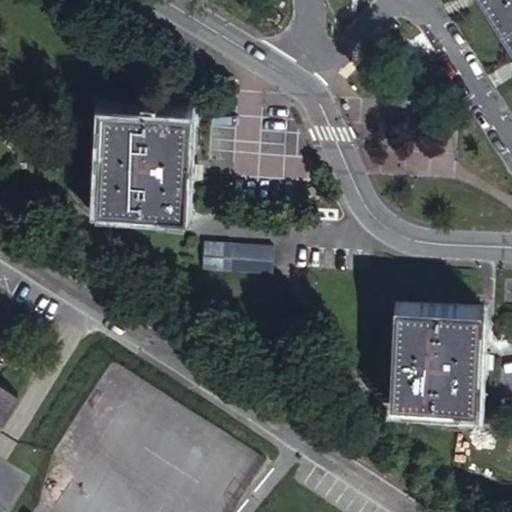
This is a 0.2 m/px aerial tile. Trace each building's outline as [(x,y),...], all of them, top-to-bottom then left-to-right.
[(511,0),(486,0),(511,42),(511,0)] [(196,102),(108,97),(107,120),(103,191),(102,199),(190,203),(196,102)] [(209,234),(206,260),(275,266),(277,239),(209,234)] [(400,298),(394,400),(481,406),(487,303),(400,298)] [(0,425),(21,392),(0,379),(0,425)]
